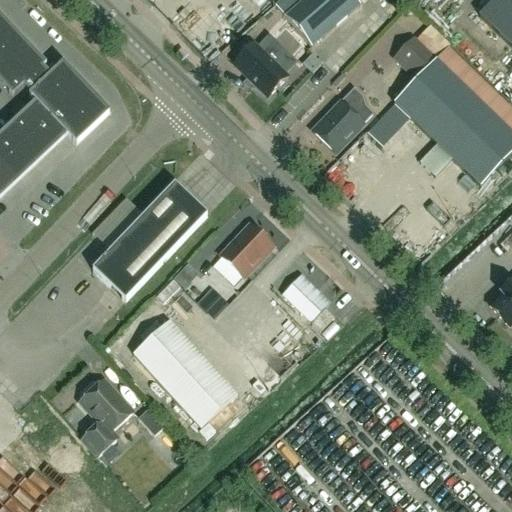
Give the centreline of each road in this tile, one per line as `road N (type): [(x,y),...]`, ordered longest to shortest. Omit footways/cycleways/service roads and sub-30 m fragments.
road 1 (tertiary): [(194,99),(511,406)]
road 2 (unclassified): [(0,299),(194,99)]
road 3 (tertiary): [(89,0),(194,99)]
